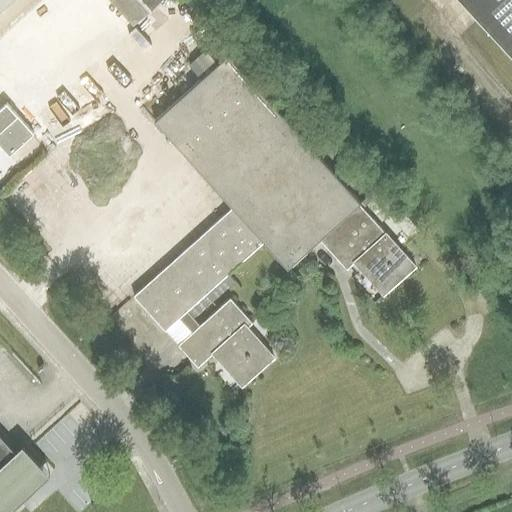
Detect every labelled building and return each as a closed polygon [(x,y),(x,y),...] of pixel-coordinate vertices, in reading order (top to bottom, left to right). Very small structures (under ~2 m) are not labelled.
[(0,0),(0,10),(11,0),(0,0)] [(164,0),(112,0),(135,25),(164,0)] [(511,0),(463,0),(511,52),(511,0)] [(321,240),(361,202),(228,55),(220,62),(210,50),(192,65),(203,78),(154,121),(231,208),(134,295),(165,331),(171,325),(184,340),(178,346),(198,369),(219,350),(226,357),(222,361),(244,385),(273,358),(247,329),(253,324),(230,298),(202,324),(197,318),(219,298),(212,289),(263,243),(287,270),(321,240)] [(0,145),(9,156),(34,134),(7,104),(0,109),(0,145)] [(361,202),(321,240),(347,268),(355,261),(384,294),(415,267),(360,206),(362,204),(361,202)] [(0,505),(12,494),(16,498),(32,484),(28,480),(42,467),(23,444),(15,451),(0,434),(0,505)]
